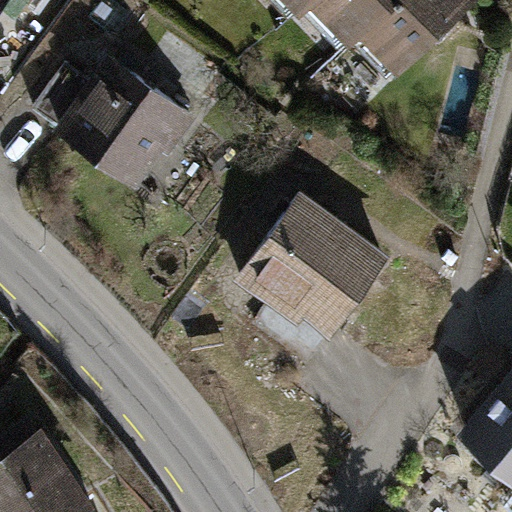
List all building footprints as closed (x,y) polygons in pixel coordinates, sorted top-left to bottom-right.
[(0,0),(0,26),(7,31),(26,0),(0,0)] [(293,7),(299,0),(263,0),(282,18),(293,7)] [(342,38),(380,0),(299,0),(293,7),(333,47),(342,38)] [(380,0),(342,38),(382,77),(458,0),(380,0)] [(189,114),(95,53),(42,133),(136,194),(189,114)] [(377,258),(284,197),(222,290),(314,351),(377,258)] [(511,360),(510,359),(450,434),(511,483),(511,360)] [(28,434),(0,453),(0,511),(82,511),(28,434)]
